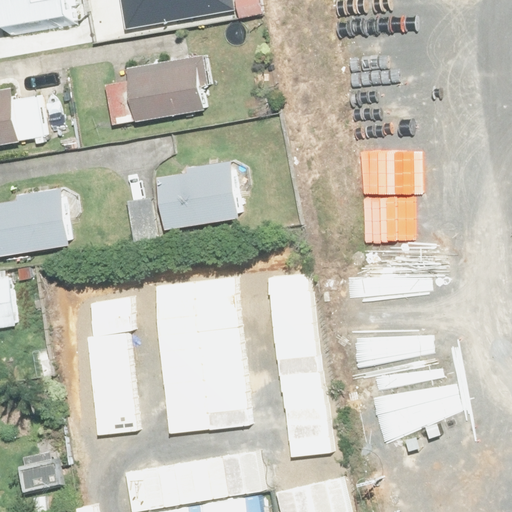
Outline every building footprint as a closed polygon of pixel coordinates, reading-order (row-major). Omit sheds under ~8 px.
[(49,0),(0,0),(0,54),(57,45),(49,0)] [(263,13),(260,0),(232,0),(235,17),(263,13)] [(161,33),(159,16),(130,19),(132,36),(161,33)] [(181,90),(83,104),(90,150),(188,136),(181,90)] [(28,108),(0,112),(0,170),(37,165),(28,108)] [(130,206),(131,216),(103,219),(110,265),(152,260),(151,255),(213,245),(204,194),(130,206)] [(46,207),(0,216),(0,276),(58,265),(46,207)] [(265,296),(197,301),(200,341),(268,337),(265,296)] [(38,477),(0,481),(0,509),(0,511),(41,507),(38,477)]
